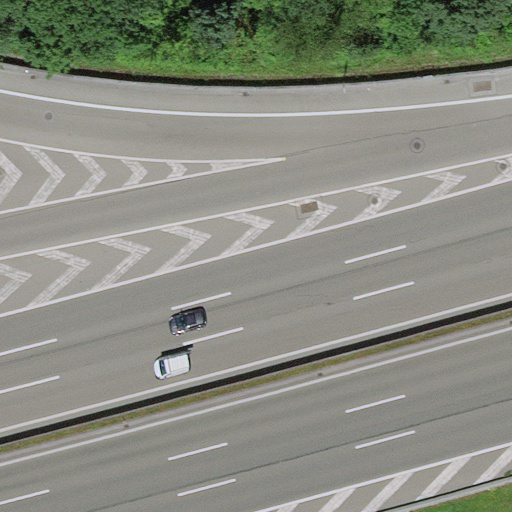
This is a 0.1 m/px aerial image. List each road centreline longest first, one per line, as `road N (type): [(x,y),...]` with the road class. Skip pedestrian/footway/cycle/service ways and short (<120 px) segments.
road 1 (motorway): [(511,234),(0,360)]
road 2 (motorway): [(31,511),(511,385)]
road 3 (motorway): [(428,144),(0,232)]
road 4 (motorway): [(428,144),(197,140),(0,113)]
